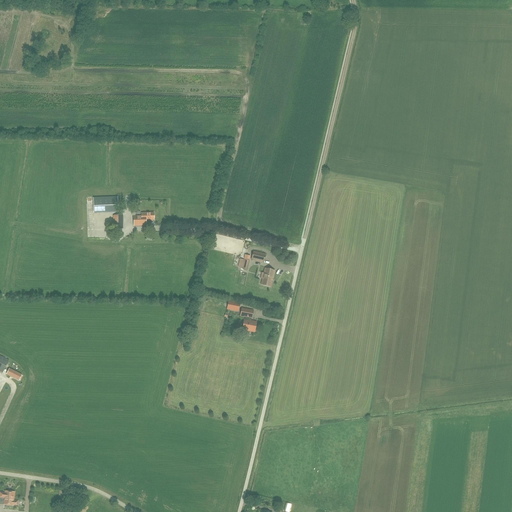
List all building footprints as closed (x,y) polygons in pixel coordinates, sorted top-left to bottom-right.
[(146,225),(145,220),(154,220),(154,213),(141,213),(141,216),(133,216),(134,226),(146,225)] [(113,229),(123,229),(123,215),(113,215),(113,229)] [(251,260),(263,263),(265,254),(253,251),(251,260)] [(272,280),(275,271),(265,269),(263,273),(262,273),(260,278),(262,279),(261,284),(271,287),(272,281),(272,280)] [(228,301),(227,309),(238,311),(240,303),(228,301)] [(257,322),(251,320),(251,317),(252,318),(253,311),(242,309),(241,315),(245,316),(245,319),(244,319),(242,330),(236,329),(235,333),(243,335),(244,330),(255,332),(257,322)] [(0,370),(3,372),(9,360),(0,355),(0,370)] [(19,380),(19,379),(21,375),(22,374),(18,372),(13,370),(9,368),(6,374),(10,376),(15,378),(19,380)] [(13,500),(13,497),(14,492),(4,491),(4,493),(0,492),(0,497),(4,498),(13,499),(13,500)]
